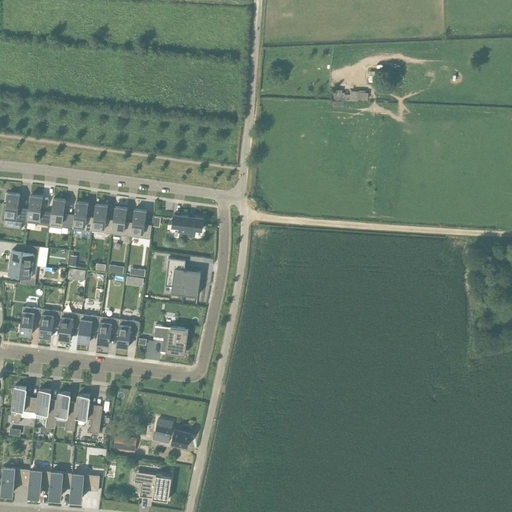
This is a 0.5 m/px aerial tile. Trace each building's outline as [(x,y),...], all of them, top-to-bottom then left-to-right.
[(369,83),(381,83),(382,72),(369,71),(369,83)] [(334,87),(334,98),(345,99),(346,87),(334,87)] [(354,89),(353,99),(365,100),(365,89),(354,89)] [(7,201),(4,219),(19,221),(27,222),(29,208),(18,206),(20,194),(17,194),(6,192),(5,201),(7,201)] [(29,208),(27,222),(50,225),(52,211),(41,210),(43,197),(31,195),(29,208)] [(52,211),(50,225),(73,228),(75,214),(64,213),(66,200),(53,198),(52,211)] [(75,214),(73,228),(92,231),(94,217),(87,216),(88,203),(76,201),(75,214)] [(94,217),(92,231),(111,233),(113,219),(106,218),(108,205),(96,204),(94,217)] [(113,219),(111,233),(131,236),(133,222),(125,221),(127,208),(115,206),(113,219)] [(133,222),(131,236),(150,239),(152,224),(145,223),(146,211),(134,209),(133,222)] [(174,214),(172,226),(180,227),(179,232),(195,234),(195,229),(202,230),(203,218),(174,214)] [(10,254),(9,262),(37,265),(40,246),(26,244),(25,252),(12,250),(11,254),(10,254)] [(168,257),(167,271),(174,272),(172,286),(171,292),(182,293),(184,294),(198,296),(200,282),(201,272),(184,270),(186,260),(168,257)] [(9,262),(8,269),(9,269),(9,273),(22,275),(21,283),(35,284),(37,265),(9,262)] [(111,263),(110,270),(124,272),(125,266),(111,263)] [(127,283),(145,284),(146,268),(132,266),(131,275),(128,275),(127,283)] [(71,267),(69,276),(85,278),(87,269),(71,267)] [(20,323),(19,331),(20,331),(20,333),(32,335),(34,322),(41,323),(43,308),(23,306),(21,323),(20,323)] [(41,323),(39,335),(51,337),(53,324),(60,325),(62,311),(43,308),(41,323)] [(60,325),(58,338),(70,340),(72,327),(79,328),(81,314),(62,311),(60,325)] [(79,328),(78,341),(90,342),(92,329),(99,330),(101,316),(81,314),(79,328)] [(99,330),(97,343),(109,345),(111,332),(118,333),(120,319),(101,316),(99,330)] [(118,333),(116,346),(128,347),(130,334),(138,335),(140,321),(120,319),(118,333)] [(160,325),(159,338),(163,339),(167,339),(165,352),(172,353),(185,354),(188,329),(160,325)] [(15,385),(10,422),(20,423),(21,416),(31,417),(31,412),(36,412),(38,400),(27,399),(28,397),(25,396),(26,387),(15,385)] [(36,412),(36,418),(47,419),(46,426),(55,428),(55,425),(57,415),(56,415),(58,400),(50,399),(51,390),(40,388),(38,400),(36,412)] [(58,400),(56,415),(57,415),(67,416),(65,429),(75,430),(76,417),(75,417),(77,403),(69,402),(70,392),(59,391),(58,400)] [(77,403),(75,417),(76,417),(91,419),(90,432),(99,433),(103,405),(102,405),(102,408),(91,407),(91,405),(89,404),(90,395),(78,393),(77,403)] [(157,419),(154,432),(169,436),(170,435),(172,435),(171,442),(187,446),(190,432),(171,428),(172,423),(157,419)] [(114,447),(136,450),(138,435),(116,432),(114,447)] [(3,467),(1,491),(11,492),(14,492),(14,487),(14,483),(29,485),(30,469),(3,467)] [(29,485),(28,494),(31,494),(40,495),(41,486),(50,486),(50,478),(51,471),(31,469),(30,469),(29,485)] [(50,486),(49,495),(61,496),(62,487),(71,488),(72,473),(51,471),(50,478),(50,486)] [(141,482),(139,496),(168,500),(172,476),(171,476),(156,474),(143,472),(142,482),(141,482)] [(71,488),(70,497),(82,498),(83,489),(99,491),(100,475),(72,473),(71,488)]
